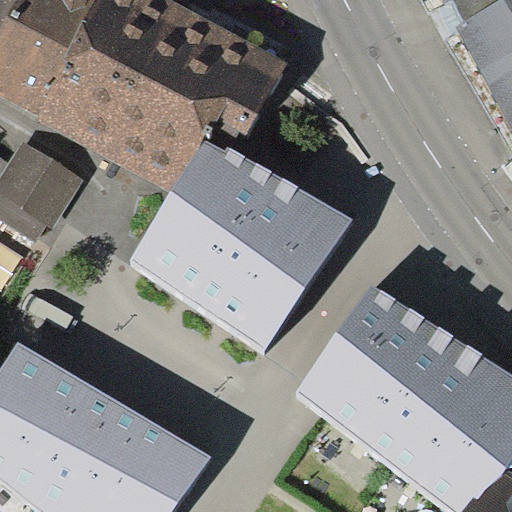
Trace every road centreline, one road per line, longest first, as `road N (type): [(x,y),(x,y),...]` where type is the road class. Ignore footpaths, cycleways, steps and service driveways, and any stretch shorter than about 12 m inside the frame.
road 1 (residential): [(0,121),(86,178),(119,271),(188,339),(287,381),(407,226),(454,194)]
road 2 (primary): [(454,194),(353,0)]
road 3 (unknown): [(287,381),(229,511)]
